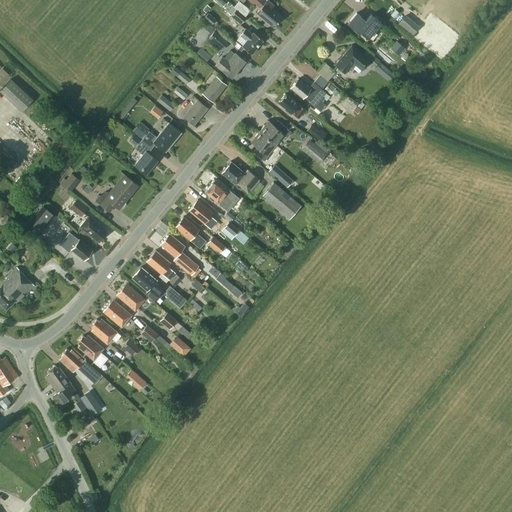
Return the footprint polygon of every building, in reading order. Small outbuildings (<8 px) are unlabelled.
[(274,6),(267,0),(245,0),(259,11),(256,14),(265,21),(267,21),(274,27),(282,18),(277,13),(277,12),(273,8),(274,6)] [(227,12),(232,15),(237,9),(232,5),(227,12)] [(232,15),(231,17),(240,24),(246,15),(237,9),(232,15)] [(371,14),(366,21),(355,12),(346,22),(359,33),(361,31),(369,37),(381,22),(371,14)] [(216,20),(208,13),(203,18),(211,25),(216,20)] [(396,24),(413,34),(419,23),(402,13),(396,24)] [(246,29),(240,35),(247,41),(242,47),(252,54),(263,41),(253,33),(252,35),(246,29)] [(215,31),(209,38),(222,49),(228,42),(215,31)] [(396,41),(390,48),(399,55),(405,48),(396,41)] [(352,44),(335,64),(344,72),(349,67),(351,69),(355,64),(362,69),(369,61),(370,60),(370,59),(352,44)] [(223,58),(216,66),(231,79),(245,63),(230,51),(224,59),(223,58)] [(372,56),(370,59),(370,60),(369,61),(376,66),(375,68),(383,74),(387,68),(372,56)] [(7,66),(0,73),(0,84),(2,86),(15,72),(7,66)] [(190,80),(175,67),(170,72),(186,85),(190,80)] [(6,90),(29,111),(41,98),(18,77),(6,90)] [(217,78),(202,95),(213,103),(227,86),(217,78)] [(323,99),(322,98),(326,94),(317,87),(313,92),(305,85),(304,86),(298,80),(291,88),(303,99),(304,97),(310,102),(310,103),(321,111),(326,105),(321,101),(323,99)] [(335,88),(330,83),(325,89),(330,93),(331,92),(334,88),(335,88)] [(187,95),(177,87),(173,92),(183,100),(187,95)] [(174,106),(162,95),(157,101),(169,112),(174,106)] [(286,95),(278,104),(285,110),(285,111),(290,115),(292,114),(298,119),(305,110),(300,105),(299,107),(286,95)] [(133,98),(118,117),(122,120),(137,102),(133,98)] [(198,101),(184,118),(194,126),(208,109),(198,101)] [(157,117),(163,110),(155,103),(149,109),(157,117)] [(269,121),(260,131),(276,144),(284,134),(287,137),(291,132),(277,120),(273,125),(269,121)] [(141,140),(148,132),(138,124),(132,132),(141,140)] [(150,132),(142,141),(152,149),(156,144),(166,152),(181,134),(169,124),(157,138),(150,132)] [(312,125),(307,130),(321,142),(327,134),(320,129),(319,131),(312,125)] [(260,131),(251,142),(257,147),(253,151),(265,161),(269,156),(267,154),(276,144),(260,131)] [(129,140),(136,146),(141,140),(134,134),(129,140)] [(101,135),(98,140),(103,144),(107,139),(101,135)] [(308,139),(301,149),(319,164),(327,154),(308,139)] [(148,153),(152,149),(142,141),(135,149),(143,156),(135,165),(147,175),(158,162),(148,153)] [(232,162),(223,173),(236,184),(238,183),(250,193),(261,179),(249,169),(246,173),(232,162)] [(82,165),(79,169),(84,173),(87,169),(82,165)] [(275,165),(270,171),(287,186),(292,180),(275,165)] [(70,192),(80,180),(71,173),(66,179),(64,178),(59,184),(70,192)] [(99,195),(95,200),(110,213),(115,207),(119,210),(120,208),(121,209),(122,209),(126,205),(126,204),(124,203),(137,187),(124,176),(110,193),(107,191),(105,191),(102,194),(99,195)] [(215,179),(205,191),(218,202),(218,201),(220,202),(219,203),(228,210),(238,197),(228,189),(227,190),(215,179)] [(274,182),(262,195),(290,219),(302,206),(274,182)] [(76,199),(70,208),(80,216),(87,208),(76,199)] [(197,200),(188,211),(203,223),(210,229),(217,221),(210,215),(212,213),(197,200)] [(43,205),(28,223),(41,234),(56,215),(43,205)] [(225,208),(220,213),(230,221),(230,220),(233,216),(234,216),(225,208)] [(89,217),(81,227),(91,236),(92,235),(98,240),(99,238),(101,240),(107,233),(101,229),(102,228),(89,217)] [(183,217),(174,227),(199,248),(205,241),(195,233),(198,229),(183,217)] [(229,222),(224,228),(234,236),(239,230),(229,222)] [(48,227),(43,232),(52,241),(58,235),(48,227)] [(69,232),(59,245),(69,253),(71,250),(85,261),(93,251),(80,239),(79,241),(69,232)] [(169,234),(160,244),(175,257),(173,260),(191,275),(199,265),(181,250),(184,247),(169,234)] [(213,236),(207,243),(219,253),(225,246),(213,236)] [(12,243),(7,248),(12,252),(17,247),(12,243)] [(154,251),(146,261),(169,280),(175,273),(168,267),(170,263),(154,251)] [(141,267),(132,277),(147,290),(145,293),(154,301),(163,290),(154,283),(156,280),(141,267)] [(1,287),(0,288),(0,302),(7,309),(14,302),(17,304),(35,286),(18,268),(7,278),(8,279),(0,286),(1,287)] [(176,275),(169,283),(174,287),(181,279),(176,275)] [(225,277),(222,281),(232,289),(231,290),(238,296),(242,292),(225,277)] [(125,284),(117,294),(135,310),(145,298),(128,285),(127,286),(125,284)] [(205,288),(201,285),(197,289),(201,293),(205,288)] [(172,288),(166,295),(175,303),(181,295),(172,288)] [(111,301),(103,311),(121,326),(131,315),(115,301),(114,303),(111,301)] [(234,310),(241,316),(245,311),(238,306),(234,310)] [(167,312),(160,321),(169,329),(176,320),(167,312)] [(97,319),(91,325),(94,328),(92,330),(108,343),(112,338),(115,341),(120,335),(117,332),(101,319),(99,321),(97,319)] [(147,324),(140,332),(150,341),(151,340),(154,343),(160,336),(147,324)] [(83,335),(77,341),(80,344),(78,346),(94,360),(93,361),(100,367),(108,358),(100,352),(103,349),(88,335),(86,337),(83,335)] [(129,338),(122,346),(133,355),(140,347),(129,338)] [(178,338),(176,340),(174,338),(168,345),(178,353),(182,349),(186,345),(178,338)] [(62,357),(59,360),(73,373),(77,368),(95,383),(102,375),(84,359),(83,360),(72,350),(70,352),(67,349),(60,356),(62,357)] [(0,394),(8,389),(5,384),(18,375),(5,357),(1,360),(0,358),(0,394)] [(71,384),(59,368),(58,369),(55,366),(48,371),(50,375),(46,378),(58,393),(53,397),(59,406),(71,397),(70,395),(76,390),(71,384)] [(131,369),(126,375),(134,382),(132,385),(139,390),(146,382),(131,369)] [(0,400),(0,403),(5,410),(8,406),(2,399),(0,400)] [(96,400),(87,406),(92,414),(102,408),(96,400)] [(72,426),(76,432),(91,423),(88,417),(72,426)] [(89,438),(92,443),(99,439),(95,434),(89,438)]
